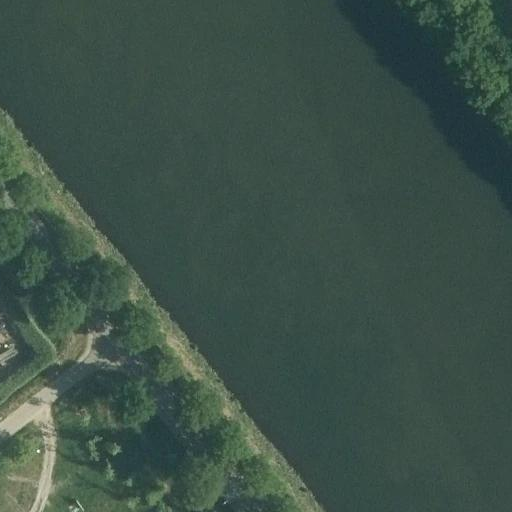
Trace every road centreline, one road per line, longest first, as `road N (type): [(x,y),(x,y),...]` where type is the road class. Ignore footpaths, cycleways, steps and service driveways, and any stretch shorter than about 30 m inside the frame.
road 1 (residential): [(249,511),(121,344)]
road 2 (residential): [(121,344),(0,195)]
road 3 (unclassified): [(0,437),(121,344)]
